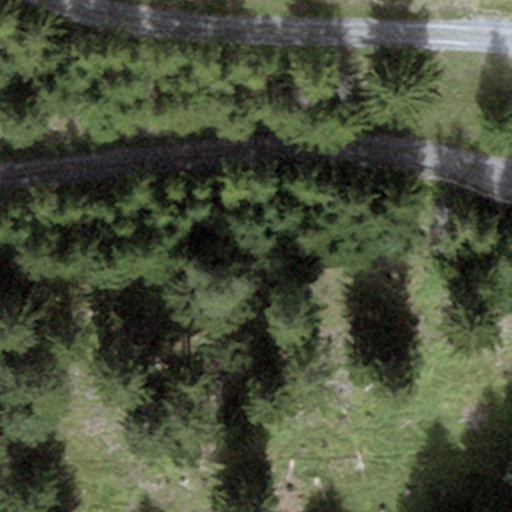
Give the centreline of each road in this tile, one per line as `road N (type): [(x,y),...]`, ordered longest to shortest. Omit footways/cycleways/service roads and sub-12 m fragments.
road 1 (track): [(0,176),(183,143),(383,153),(511,179)]
road 2 (track): [(100,0),(222,29),(439,30),(511,42)]
